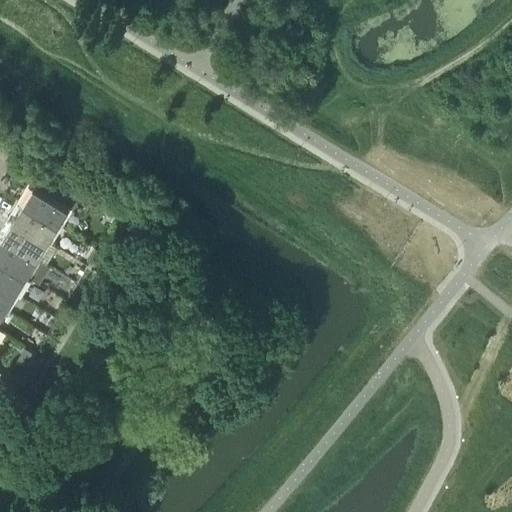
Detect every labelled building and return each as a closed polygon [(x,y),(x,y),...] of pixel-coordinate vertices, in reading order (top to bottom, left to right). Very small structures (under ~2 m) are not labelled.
[(21,201),(57,223),(69,204),(33,182),(21,201)] [(57,223),(21,201),(11,218),(47,240),(57,223)] [(47,240),(11,218),(1,234),(37,256),(47,240)] [(37,256),(1,234),(0,235),(0,257),(26,274),(37,256)] [(26,274),(0,257),(0,280),(15,290),(26,274)] [(15,290),(0,280),(0,304),(4,308),(15,290)]
